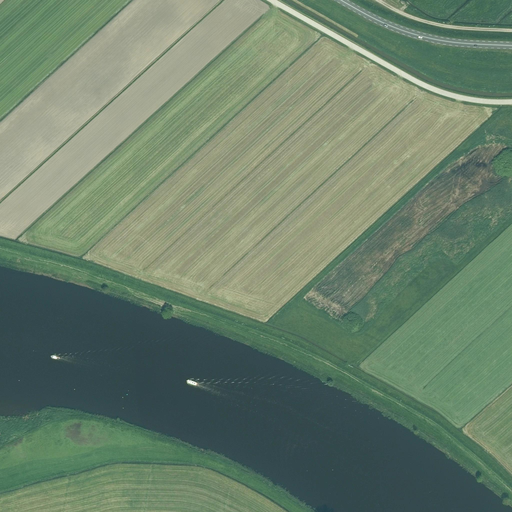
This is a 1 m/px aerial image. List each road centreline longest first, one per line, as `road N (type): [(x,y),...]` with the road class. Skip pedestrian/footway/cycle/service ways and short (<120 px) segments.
road 1 (unclassified): [(511,101),(421,85),(270,0)]
road 2 (primary): [(511,45),(422,37),(339,0)]
road 3 (track): [(511,30),(441,25),(377,0)]
